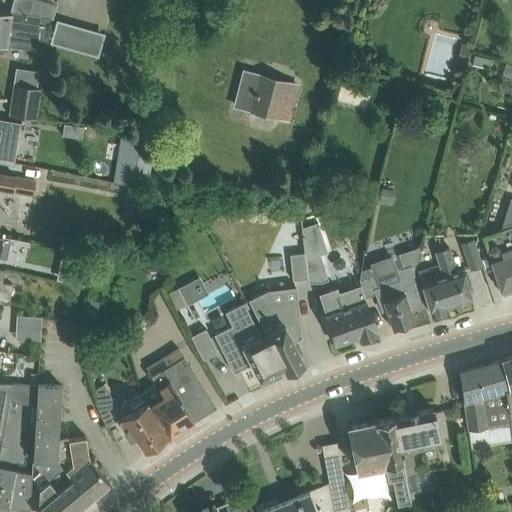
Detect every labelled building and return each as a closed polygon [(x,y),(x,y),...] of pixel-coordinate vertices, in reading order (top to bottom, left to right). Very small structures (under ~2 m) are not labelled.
[(12,0),(9,11),(31,15),(35,0),(12,0)] [(14,26),(37,29),(35,40),(48,42),(51,19),(31,15),(9,11),(0,9),(0,43),(7,44),(10,23),(14,24),(14,26)] [(472,46),(461,43),(456,63),(467,66),(472,46)] [(494,58),(475,53),(472,65),(491,70),(494,58)] [(288,121),(298,83),(243,69),(233,106),(288,121)] [(40,88),(12,83),(7,114),(18,116),(35,119),(40,88)] [(77,137),(78,125),(64,123),(62,135),(77,137)] [(40,166),(42,154),(3,148),(2,152),(0,151),(0,137),(12,139),(14,129),(0,126),(0,159),(8,161),(40,166)] [(136,134),(122,131),(113,183),(146,189),(153,151),(134,147),(136,134)] [(0,187),(34,194),(37,180),(0,173),(0,187)] [(381,187),(380,202),(393,203),(395,189),(381,187)] [(147,214),(146,217),(150,217),(165,221),(169,201),(150,197),(147,210),(147,214)] [(511,198),(509,198),(499,230),(483,235),(490,256),(501,291),(511,287),(511,198)] [(27,252),(29,240),(0,234),(0,251),(1,247),(27,252)] [(469,270),(482,265),(473,239),(460,243),(469,270)] [(443,274),(422,281),(421,281),(432,314),(448,309),(447,305),(471,297),(462,269),(456,271),(449,246),(435,250),(439,263),(443,274)] [(305,252),(290,254),(293,280),(308,278),(306,258),(305,252)] [(306,258),(308,278),(309,281),(322,282),(329,279),(320,252),(306,258)] [(71,281),(84,284),(85,285),(91,259),(90,259),(76,256),(71,281)] [(375,274),(359,279),(365,296),(375,293),(379,303),(383,301),(392,328),(415,320),(411,310),(425,305),(419,286),(411,265),(404,267),(397,270),(400,279),(379,286),(375,274)] [(0,300),(9,302),(13,284),(2,282),(5,270),(0,268),(0,300)] [(207,282),(222,279),(221,269),(205,272),(207,282)] [(195,276),(170,289),(178,306),(204,294),(195,276)] [(342,291),(344,297),(334,301),(330,289),(319,293),(326,314),(325,315),(335,343),(359,335),(360,339),(378,333),(366,300),(360,284),(342,291)] [(263,326),(262,327),(260,328),(245,300),(225,311),(232,324),(214,333),(234,372),(252,363),(259,378),(280,367),(283,366),(286,371),(305,362),(300,353),(294,341),(302,337),(297,298),(274,301),(268,289),(249,299),(263,326)] [(100,301),(87,299),(83,320),(96,322),(100,301)] [(206,328),(192,335),(204,359),(218,352),(206,328)] [(511,354),(501,358),(511,387),(507,388),(511,423),(511,427),(511,354)] [(215,405),(204,389),(185,357),(178,362),(164,370),(183,398),(181,399),(193,419),(215,405)] [(469,429),(511,423),(507,388),(511,387),(501,358),(459,370),(469,429)] [(183,398),(164,370),(158,360),(147,366),(157,383),(142,392),(147,401),(149,400),(151,403),(150,404),(168,435),(169,435),(173,433),(176,433),(181,430),(181,428),(194,420),(193,419),(181,399),(183,398)] [(0,450),(13,382),(0,381),(0,450)] [(144,450),(168,435),(150,404),(151,403),(149,400),(147,401),(142,392),(129,399),(118,406),(104,383),(94,389),(100,411),(106,421),(116,415),(130,437),(134,434),(144,450)] [(34,460),(58,461),(58,440),(61,385),(38,384),(34,460)] [(409,490),(411,502),(412,502),(409,490),(432,485),(429,468),(417,471),(412,447),(440,441),(433,406),(394,415),(409,490)] [(409,490),(394,415),(375,419),(376,420),(349,425),(353,445),(358,468),(385,463),(388,481),(393,480),(398,505),(411,503),(411,502),(409,490)] [(95,495),(110,482),(89,457),(86,436),(58,440),(58,461),(34,460),(34,462),(49,480),(48,480),(58,491),(75,477),(81,485),(85,482),(95,495)] [(263,511),(344,511),(350,510),(345,484),(341,461),(337,441),(322,444),(328,475),(332,474),(334,480),(262,508),(263,511)] [(32,479),(32,473),(17,470),(0,467),(0,499),(10,502),(10,505),(10,508),(21,510),(21,509),(30,510),(32,479)] [(75,477),(58,491),(48,480),(40,487),(38,511),(74,511),(76,511),(95,495),(85,482),(81,485),(75,477)] [(8,511),(10,508),(10,505),(10,502),(0,499),(0,511),(8,511)]
